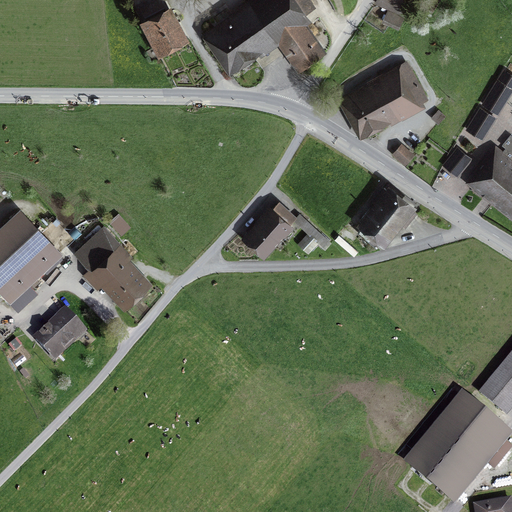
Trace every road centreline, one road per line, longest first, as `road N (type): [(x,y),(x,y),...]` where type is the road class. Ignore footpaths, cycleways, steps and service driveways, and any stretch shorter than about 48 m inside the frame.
road 1 (secondary): [(0,97),(241,100),(298,115)]
road 2 (residential): [(478,227),(317,266),(195,273)]
road 3 (residential): [(195,273),(0,483)]
road 4 (secondary): [(311,121),(478,227)]
road 5 (residential): [(311,121),(272,184),(195,273)]
road 6 (unclassified): [(298,115),(370,0)]
